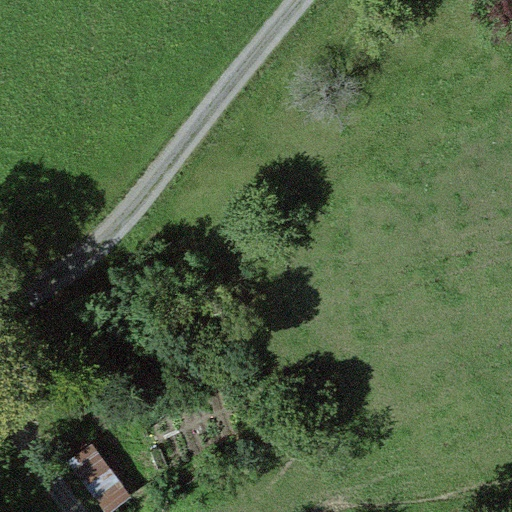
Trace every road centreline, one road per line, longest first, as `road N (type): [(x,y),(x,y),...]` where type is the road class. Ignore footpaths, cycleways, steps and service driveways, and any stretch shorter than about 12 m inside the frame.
road 1 (track): [(62,274),(121,225),(303,0)]
road 2 (track): [(62,274),(20,384),(21,419),(28,443),(93,511)]
